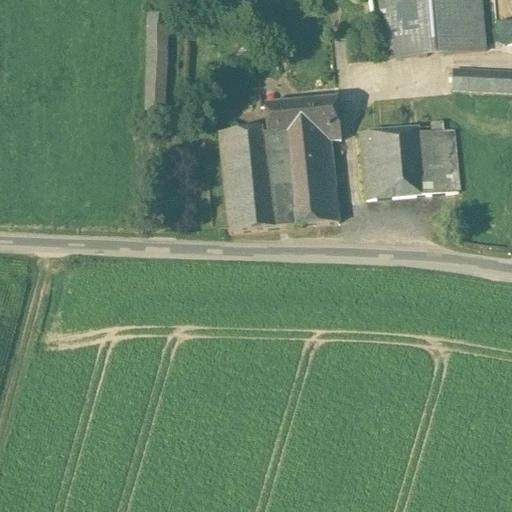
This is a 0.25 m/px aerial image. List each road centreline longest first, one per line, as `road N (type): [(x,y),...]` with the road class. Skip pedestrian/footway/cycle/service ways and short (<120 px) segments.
road 1 (unclassified): [(0,243),(454,261),(511,272)]
road 2 (track): [(52,245),(0,431)]
